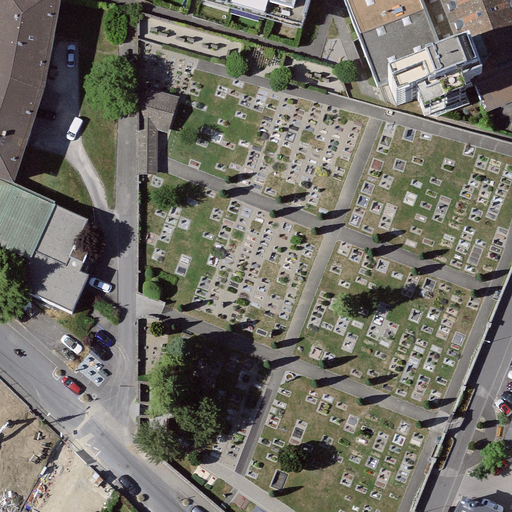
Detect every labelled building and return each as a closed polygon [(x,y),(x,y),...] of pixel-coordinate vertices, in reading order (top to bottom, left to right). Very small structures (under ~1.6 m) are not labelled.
[(0,0),(0,75),(44,89),(59,0),(0,0)] [(192,0),(304,32),(313,0),(192,0)] [(511,0),(346,0),(379,86),(389,82),(399,107),(418,100),(426,122),(469,106),(464,93),(473,89),(475,95),(478,94),(511,80),(511,0)] [(0,179),(11,184),(44,89),(0,75),(0,179)] [(511,80),(478,94),(488,120),(511,110),(511,80)] [(138,177),(158,177),(158,157),(158,133),(169,136),(179,100),(139,88),(138,177)] [(19,289),(72,315),(90,277),(80,273),(89,254),(76,249),(88,222),(11,184),(0,179),(0,250),(29,263),(19,289)] [(511,424),(502,448),(511,452),(511,424)] [(84,466),(56,494),(74,511),(93,511),(112,493),(84,466)] [(490,511),(463,500),(456,511),(490,511)]
